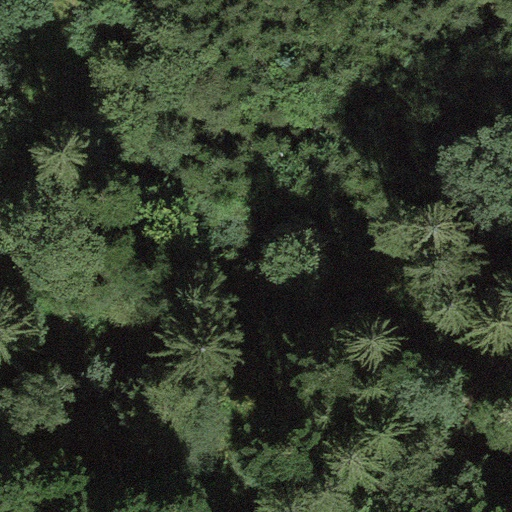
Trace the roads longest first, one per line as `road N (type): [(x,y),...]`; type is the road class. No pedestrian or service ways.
road 1 (track): [(70,0),(0,219)]
road 2 (track): [(354,511),(511,363)]
